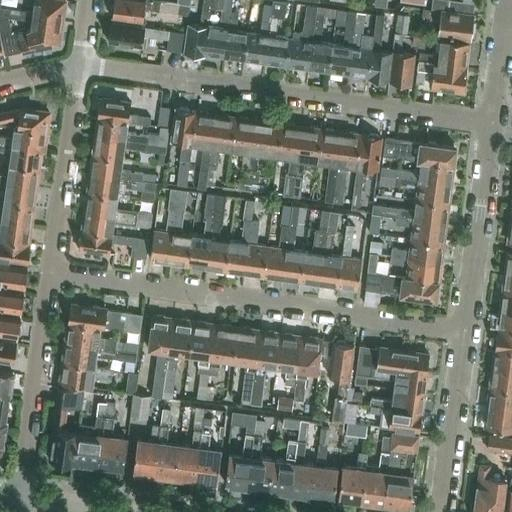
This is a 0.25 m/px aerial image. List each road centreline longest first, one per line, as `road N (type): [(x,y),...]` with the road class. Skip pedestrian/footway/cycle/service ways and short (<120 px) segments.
road 1 (residential): [(464,330),(52,272)]
road 2 (residential): [(81,66),(492,123)]
road 3 (residential): [(19,498),(52,272)]
road 4 (residential): [(492,123),(464,330)]
road 5 (residential): [(52,272),(81,66)]
road 6 (residential): [(464,330),(441,511)]
road 7 (residential): [(507,0),(492,123)]
